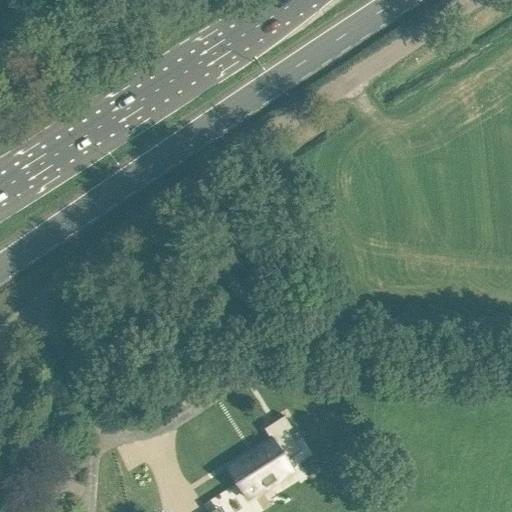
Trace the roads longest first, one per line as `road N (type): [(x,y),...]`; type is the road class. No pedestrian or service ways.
road 1 (unclassified): [(0,344),(160,204),(471,0)]
road 2 (primary): [(0,268),(396,0)]
road 3 (primary): [(298,0),(0,190)]
